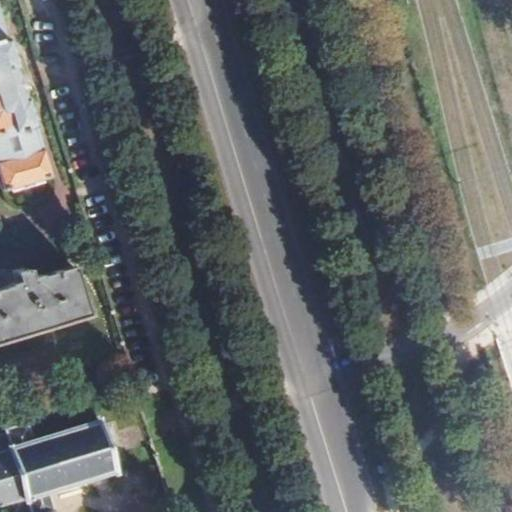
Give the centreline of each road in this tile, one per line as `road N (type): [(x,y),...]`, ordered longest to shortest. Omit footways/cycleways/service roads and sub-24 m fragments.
road 1 (secondary): [(188,0),(307,381)]
road 2 (unclassified): [(307,381),(436,339),(511,289)]
road 3 (secondary): [(307,381),(344,511)]
